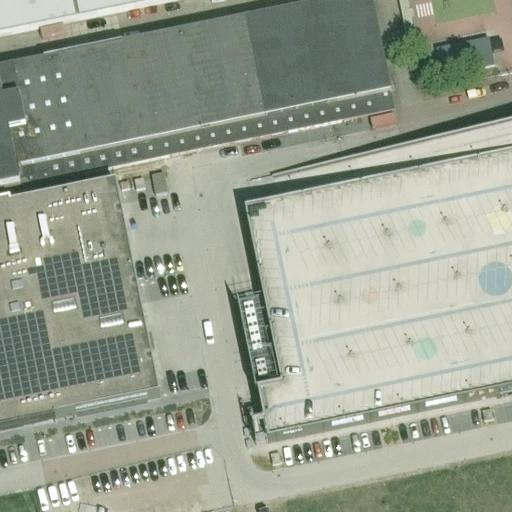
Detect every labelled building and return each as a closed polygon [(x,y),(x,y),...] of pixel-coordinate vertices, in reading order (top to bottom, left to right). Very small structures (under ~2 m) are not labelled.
[(0,0),(0,38),(29,32),(22,0),(0,0)] [(79,22),(73,0),(22,0),(29,32),(79,22)] [(135,11),(132,0),(73,0),(79,22),(135,11)] [(132,0),(135,11),(187,0),(132,0)] [(395,114),(371,0),(358,0),(204,31),(232,147),(395,114)] [(232,147),(204,31),(124,48),(59,61),(0,73),(0,195),(22,191),(22,190),(37,187),(37,188),(39,188),(39,187),(53,184),(53,185),(54,185),(54,183),(68,181),(69,182),(70,181),(70,180),(84,177),(84,179),(86,178),(85,177),(99,174),(100,175),(101,175),(101,174),(115,171),(115,172),(117,172),(117,171),(131,168),(131,169),(132,169),(132,167),(232,147)] [(495,68),(490,45),(437,56),(442,79),(495,68)] [(439,77),(437,67),(423,70),(425,80),(439,77)] [(511,128),(293,174),(299,204),(245,215),(282,391),(258,396),(269,446),(493,400),(493,403),(511,398),(511,128)] [(164,176),(152,178),(152,179),(156,199),(168,196),(164,177),(164,176)] [(160,400),(117,187),(4,210),(4,207),(0,207),(0,435),(49,426),(48,423),(160,400)] [(272,462),(273,467),(282,466),(280,460),(280,456),(271,458),(272,462)]
